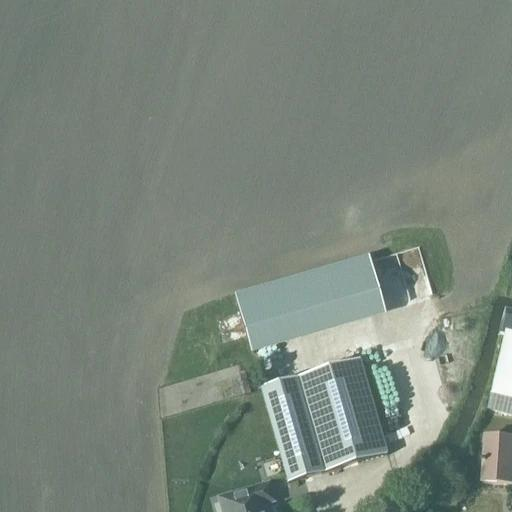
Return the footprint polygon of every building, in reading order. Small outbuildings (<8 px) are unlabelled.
[(233,298),(251,359),(385,320),(367,259),(233,298)] [(500,320),(511,322),(511,308),(503,307),(500,320)] [(511,337),(505,336),(488,411),(511,416),(511,337)] [(261,391),(278,449),(289,486),(386,457),(382,442),(408,434),(385,355),(261,391)] [(282,377),(296,375),(293,356),(278,359),(282,377)] [(511,484),(511,440),(482,439),(480,485),(511,487),(511,484)] [(283,472),(266,479),(275,499),(292,492),(283,472)] [(263,511),(262,506),(272,503),(267,487),(224,499),(228,511),(263,511)]
